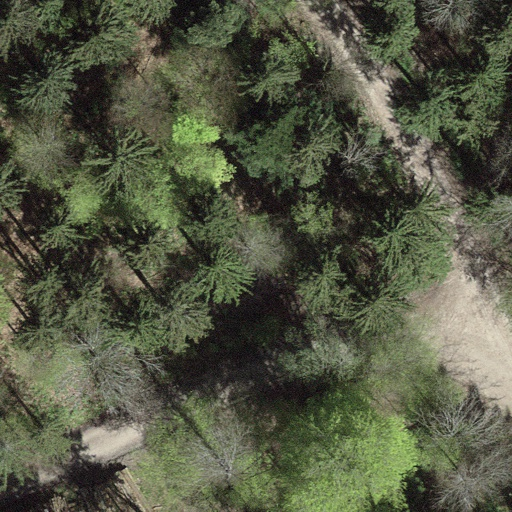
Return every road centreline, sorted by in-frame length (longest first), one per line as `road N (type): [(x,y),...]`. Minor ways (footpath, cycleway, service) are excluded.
road 1 (track): [(483,293),(293,355),(0,486)]
road 2 (track): [(483,293),(463,235),(396,113),(320,0)]
